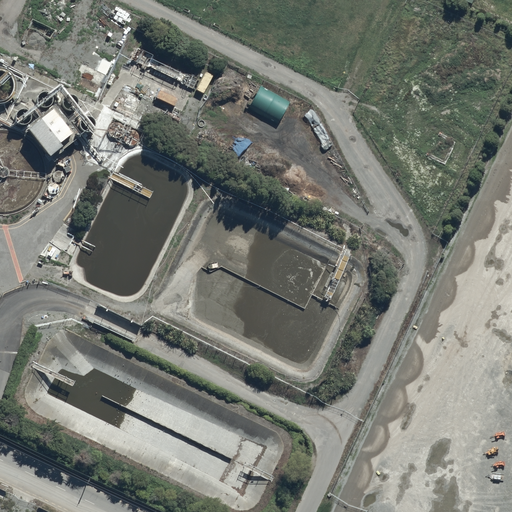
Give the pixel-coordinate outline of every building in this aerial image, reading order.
[(0,105),(0,106),(2,106),(3,105),(5,105),(6,104),(8,103),(9,102),(10,101),(11,100),(12,99),(13,97),(14,96),(14,94),(15,93),(15,91),(16,90),(16,88),(16,87),(15,85),(15,83),(15,82),(14,80),(13,79),(13,78),(12,76),(11,75),(9,74),(8,73),(7,72),(5,72),(4,71),(2,70),(1,70),(0,69),(0,105)] [(35,101),(35,102),(35,103),(36,104),(36,105),(36,106),(37,107),(38,108),(39,109),(40,110),(41,110),(42,110),(43,110),(44,111),(45,110),(46,110),(47,110),(48,109),(49,109),(50,108),(51,107),(51,106),(52,106),(52,105),(52,104),(52,103),(52,102),(52,101),(52,100),(52,99),(51,98),(51,97),(50,96),(50,95),(49,95),(48,95),(48,94),(47,94),(46,94),(45,93),(44,93),(43,93),(42,94),(41,94),(40,94),(39,95),(38,96),(37,96),(37,97),(36,98),(36,99),(36,100),(35,100),(35,101)] [(61,101),(61,102),(60,103),(60,104),(60,105),(60,106),(60,107),(60,108),(60,109),(61,110),(61,111),(62,111),(62,112),(63,113),(64,113),(64,114),(65,114),(66,114),(67,115),(68,115),(69,115),(70,115),(71,114),(72,114),(73,113),(74,113),(74,112),(75,112),(75,111),(76,111),(76,110),(76,109),(77,109),(77,108),(77,107),(77,106),(77,105),(77,104),(77,103),(76,103),(76,102),(76,101),(75,101),(75,100),(74,100),(74,99),(73,99),(72,98),(71,98),(70,98),(69,97),(68,97),(67,97),(66,98),(65,98),(64,98),(64,99),(63,99),(62,100),(61,101)] [(125,107),(126,108),(126,109),(126,110),(127,110),(127,111),(128,111),(128,112),(129,112),(129,113),(130,113),(131,113),(132,113),(133,113),(134,113),(135,112),(136,112),(136,111),(137,111),(137,110),(138,110),(138,109),(138,108),(138,107),(138,106),(138,105),(138,104),(137,104),(137,103),(136,102),(135,102),(135,101),(134,101),(133,101),(132,101),(132,100),(131,101),(130,101),(129,101),(128,101),(128,102),(127,102),(127,103),(126,103),(126,104),(126,105),(125,105),(125,106),(125,107)] [(54,106),(25,130),(48,160),(61,151),(62,152),(79,139),(54,106)] [(14,120),(15,121),(15,122),(15,123),(16,124),(17,125),(18,125),(18,126),(19,126),(20,126),(20,127),(21,127),(22,127),(23,127),(24,127),(25,126),(26,126),(27,125),(28,125),(28,124),(29,123),(29,122),(30,122),(30,121),(30,120),(30,119),(30,118),(30,117),(30,116),(29,116),(29,115),(29,114),(28,114),(28,113),(27,113),(27,112),(26,112),(25,112),(24,111),(23,111),(22,111),(21,111),(20,111),(20,112),(19,112),(18,112),(18,113),(17,113),(16,114),(15,115),(15,116),(15,117),(14,118),(14,119),(14,120)] [(78,129),(79,130),(79,131),(80,132),(80,133),(81,133),(82,134),(83,135),(84,135),(85,135),(86,135),(87,135),(88,135),(89,135),(90,134),(91,134),(92,133),(93,132),(93,131),(94,130),(94,129),(94,128),(94,127),(94,126),(94,125),(94,124),(93,123),(93,122),(92,122),(92,121),(91,121),(91,120),(90,120),(89,119),(88,119),(87,119),(86,119),(85,119),(84,119),(83,119),(83,120),(82,120),(81,120),(81,121),(80,121),(80,122),(79,122),(79,123),(79,124),(78,125),(78,126),(78,127),(78,128),(78,129)] [(52,177),(52,178),(52,179),(52,180),(52,181),(53,181),(53,182),(54,183),(55,183),(56,184),(57,184),(58,184),(59,184),(60,184),(60,183),(61,183),(62,183),(62,182),(63,181),(63,180),(64,180),(64,179),(64,178),(64,177),(64,176),(63,176),(63,175),(63,174),(62,174),(62,173),(61,173),(61,172),(60,172),(59,172),(58,172),(57,172),(56,172),(55,172),(55,173),(54,173),(54,174),(53,174),(53,175),(52,175),(52,176),(52,177)]
